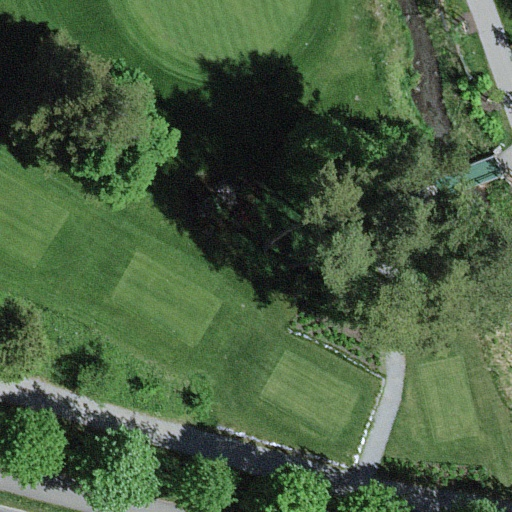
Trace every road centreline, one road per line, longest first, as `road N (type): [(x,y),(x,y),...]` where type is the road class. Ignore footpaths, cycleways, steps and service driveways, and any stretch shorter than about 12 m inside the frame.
road 1 (track): [(161,439),(213,409),(268,343),(496,0)]
road 2 (track): [(0,386),(161,439),(472,511)]
